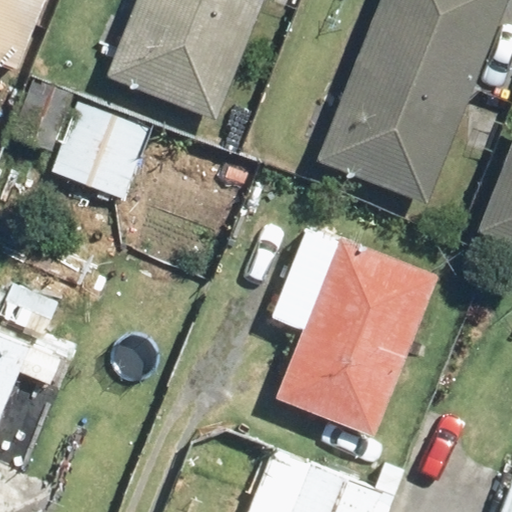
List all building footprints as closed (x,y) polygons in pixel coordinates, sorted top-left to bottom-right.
[(0,0),(0,42),(18,0),(0,0)] [(146,0),(116,79),(207,113),(249,0),(146,0)] [(378,0),(317,157),(405,192),(480,0),(378,0)] [(68,92),(26,76),(3,137),(45,153),(68,92)] [(69,111),(50,180),(117,198),(135,128),(69,111)] [(511,138),(507,137),(473,243),(511,255),(511,138)] [(327,243),(268,396),(372,436),(430,282),(327,243)] [(0,343),(0,389),(17,351),(0,343)] [(273,452),(251,511),(369,511),(378,488),(273,452)]
